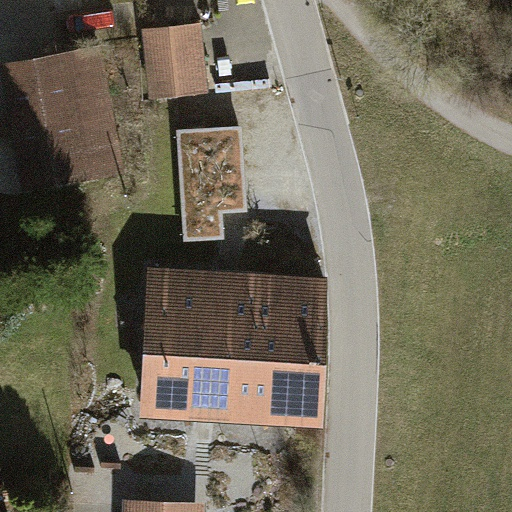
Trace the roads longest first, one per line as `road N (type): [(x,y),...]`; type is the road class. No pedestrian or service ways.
road 1 (tertiary): [(290,0),(345,206),(355,381),(347,511)]
road 2 (track): [(331,0),(419,92),(511,148)]
